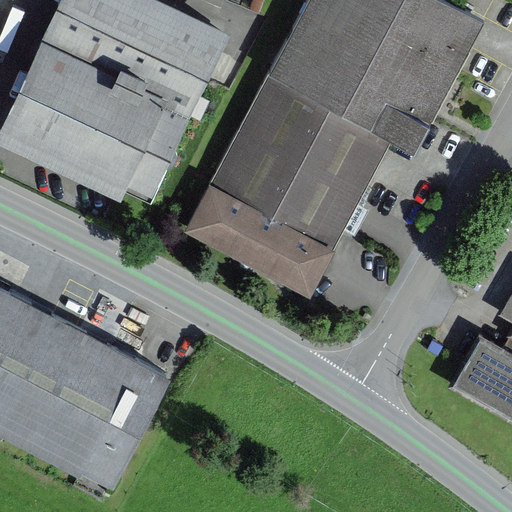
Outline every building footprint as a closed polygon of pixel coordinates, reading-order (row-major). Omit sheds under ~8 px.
[(221,42),(130,0),(61,0),(0,133),(0,154),(140,219),(221,42)] [(473,0),(300,0),(187,216),(312,281),(393,128),(415,139),(485,6),(473,0)] [(511,291),(500,311),(511,317),(511,331),(511,333),(511,332),(511,291)] [(0,448),(103,502),(162,387),(0,304),(0,448)] [(453,382),(511,415),(511,353),(480,335),(453,382)]
